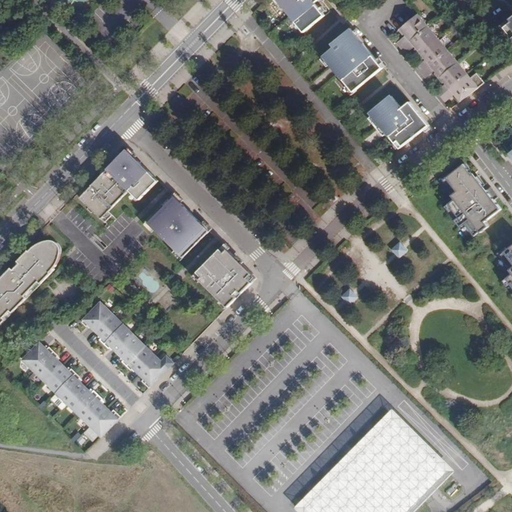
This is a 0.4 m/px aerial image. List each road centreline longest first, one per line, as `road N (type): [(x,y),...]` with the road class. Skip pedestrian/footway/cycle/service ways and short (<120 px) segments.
road 1 (residential): [(283,279),(463,124)]
road 2 (residential): [(283,279),(120,115)]
road 3 (residential): [(150,412),(283,279)]
road 4 (residential): [(120,115),(0,239)]
road 5 (unknown): [(383,388),(463,466),(464,484),(437,511)]
road 6 (residential): [(235,0),(120,115)]
road 7 (residential): [(141,421),(223,511)]
